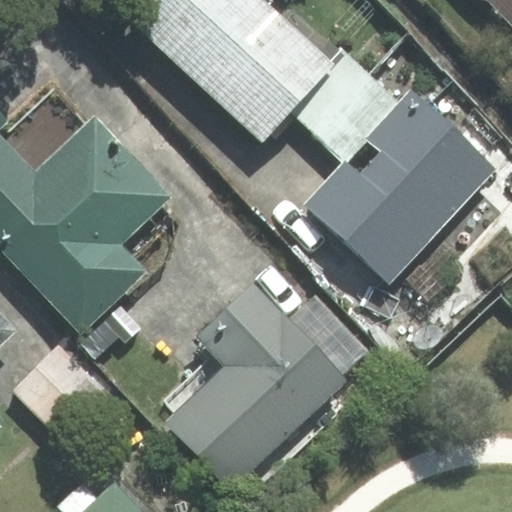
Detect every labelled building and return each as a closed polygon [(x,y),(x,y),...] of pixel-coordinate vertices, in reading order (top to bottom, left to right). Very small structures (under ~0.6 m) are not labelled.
[(468,270),(436,234),(498,170),(393,71),(378,87),(338,49),(325,62),(259,0),(131,0),(118,15),(256,147),(286,115),(340,167),(301,208),(331,237),(307,261),(362,313),(396,276),(424,309),(468,270)] [(511,0),(476,0),(511,37),(511,0)] [(0,256),(111,376),(137,352),(104,316),(147,276),(121,247),(170,201),(101,127),(34,189),(0,153),(0,256)] [(220,369),(160,424),(225,495),(247,474),(263,491),(343,418),(326,399),(372,357),(314,294),(285,320),(247,279),(188,334),(220,369)] [(0,347),(19,330),(0,309),(0,347)] [(60,346),(11,392),(63,447),(112,400),(60,346)] [(53,510),(54,511),(131,511),(109,489),(96,503),(78,485),(53,510)]
